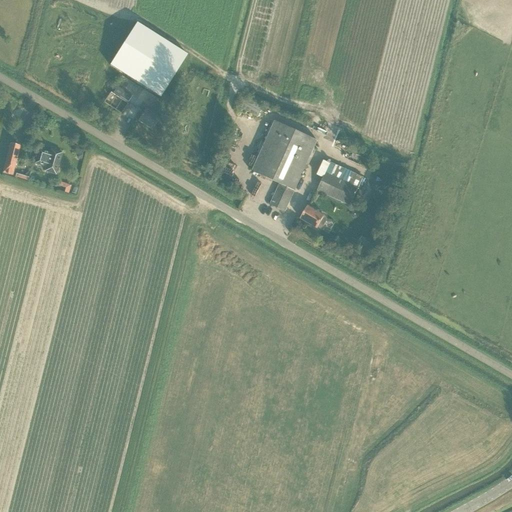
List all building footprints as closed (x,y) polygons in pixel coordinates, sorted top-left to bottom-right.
[(121,22),(98,56),(160,95),(182,62),(121,22)] [(121,114),(129,103),(128,103),(132,96),(116,85),(112,92),(111,91),(104,103),(121,114)] [(244,98),(239,107),(258,118),(263,108),(244,98)] [(161,119),(155,115),(161,106),(155,101),(149,111),(146,109),(138,121),(153,131),(161,119)] [(295,191),(318,141),(275,121),(252,172),(281,184),(270,205),(286,212),(296,191),(295,191)] [(13,176),(20,146),(10,143),(2,173),(13,176)] [(56,175),(63,153),(51,149),(50,152),(38,149),(34,163),(46,167),(45,171),(56,175)] [(364,178),(331,162),(317,191),(350,206),(364,178)] [(60,182),(58,186),(66,188),(65,192),(68,193),(71,185),(60,182)] [(327,221),(326,218),(324,217),(325,216),(308,206),(301,219),(317,229),(317,228),(320,229),(322,229),(327,221)] [(362,237),(357,243),(369,252),(374,246),(362,237)]
